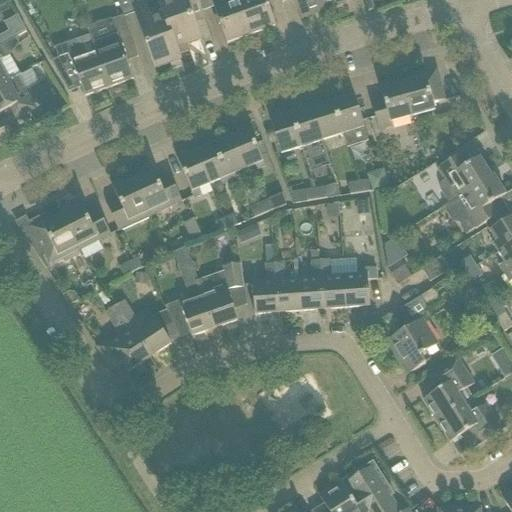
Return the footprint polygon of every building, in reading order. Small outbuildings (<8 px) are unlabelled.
[(159,5),(163,17),(175,50),(176,50),(200,41),(193,22),(204,18),(197,0),(172,0),(173,0),(159,5)] [(251,36),(238,1),(226,5),(223,0),(210,0),(220,25),(226,44),(251,36)] [(240,0),(238,1),(251,36),(275,27),(265,0),(240,0)] [(293,0),(300,18),(322,10),(318,0),(293,0)] [(318,0),(322,10),(345,2),(343,0),(318,0)] [(175,50),(163,17),(149,22),(143,5),(132,9),(148,51),(155,70),(180,61),(176,50),(175,50)] [(130,35),(125,19),(124,16),(112,20),(119,39),(130,35)] [(109,89),(96,54),(95,55),(92,45),(80,49),(77,41),(55,49),(62,72),(74,68),(84,97),(109,89)] [(121,46),(96,54),(109,89),(133,80),(126,61),(121,46)] [(0,87),(17,78),(20,77),(9,58),(6,59),(0,47),(0,87)] [(413,81),(404,84),(413,117),(435,111),(433,104),(445,101),(437,70),(412,76),(413,81)] [(17,78),(0,87),(0,129),(35,109),(17,78)] [(413,117),(404,84),(393,87),(392,82),(379,85),(383,99),(370,102),(376,132),(390,128),(388,123),(413,117)] [(333,103),(343,136),(347,149),(367,143),(363,130),(364,129),(352,92),(342,95),(344,100),(333,103)] [(320,102),(311,105),(323,143),(343,136),(333,103),(322,107),(320,102)] [(302,113),(292,116),(302,149),(323,143),(311,105),(301,108),(302,113)] [(302,149),(292,116),(281,120),(279,115),(269,118),(281,156),(302,149)] [(238,136),(232,139),(246,172),(257,167),(259,172),(265,169),(247,127),(236,131),(238,136)] [(222,137),(211,142),(229,184),(237,180),(235,176),(246,172),(232,139),(224,142),(222,137)] [(203,151),(196,154),(210,187),(221,182),(223,186),(229,184),(211,142),(201,146),(203,151)] [(210,187),(196,154),(189,157),(187,153),(176,157),(193,199),(202,195),(200,191),(210,187)] [(442,197),(448,205),(448,206),(494,177),(493,176),(489,169),(487,170),(479,159),(469,165),(462,154),(437,170),(445,182),(441,185),(440,188),(439,191),(440,193),(442,197)] [(142,177),(133,181),(149,214),(167,205),(169,210),(182,204),(169,175),(158,181),(152,168),(140,173),(142,177)] [(448,206),(448,205),(443,208),(453,224),(459,225),(466,236),(475,230),(475,231),(484,225),(501,215),(494,203),(505,196),(498,184),(500,183),(495,175),(493,176),(494,177),(448,206)] [(149,214),(133,181),(125,185),(123,181),(111,186),(117,199),(106,205),(119,233),(132,227),(130,223),(149,214)] [(370,194),(368,182),(348,186),(350,197),(370,194)] [(324,189),(314,190),(316,202),(326,200),(324,192),(324,189)] [(316,202),(314,190),(306,192),(305,192),(307,204),(308,204),(316,202)] [(70,212),(61,217),(79,251),(110,236),(97,209),(86,215),(79,202),(68,208),(70,212)] [(267,202),(256,206),(260,217),(271,213),(267,202)] [(368,203),(357,203),(358,215),(369,215),(368,203)] [(260,217),(256,206),(250,209),(254,220),(260,217)] [(338,206),(327,207),(328,218),(339,217),(338,206)] [(79,251),(61,217),(53,221),(51,216),(28,228),(33,237),(26,240),(45,270),(55,265),(61,262),(65,265),(79,258),(79,251)] [(233,217),(224,221),(229,232),(238,229),(233,217)] [(491,246),(496,254),(511,244),(511,217),(501,225),(488,234),(495,244),(491,246)] [(195,220),(184,225),(192,242),(203,238),(195,220)] [(229,232),(224,221),(215,224),(220,236),(229,232)] [(246,229),(236,234),(240,244),(251,240),(246,229)] [(498,268),(503,276),(511,270),(511,244),(496,254),(502,265),(498,268)] [(421,270),(429,283),(449,271),(440,258),(421,270)] [(137,259),(128,263),(132,273),(142,269),(137,259)] [(460,265),(466,274),(475,268),(469,259),(460,265)] [(327,261),(319,262),(322,311),(345,310),(343,277),(329,279),(327,261)] [(312,280),(298,281),(300,313),(322,311),(319,262),(310,263),(312,280)] [(132,273),(128,263),(118,268),(123,277),(132,273)] [(400,263),(388,271),(397,286),(409,278),(400,263)] [(191,264),(178,269),(190,304),(180,308),(184,319),(191,338),(214,330),(198,282),(191,264)] [(228,267),(231,291),(244,289),(240,265),(228,267)] [(282,265),(274,266),(278,314),(300,313),(298,281),(284,282),(282,265)] [(278,314),(274,266),(266,266),(267,284),(252,285),(254,316),(278,314)] [(475,268),(466,274),(471,283),(480,278),(475,268)] [(357,276),(343,277),(345,310),(369,308),(367,281),(377,281),(376,269),(357,270),(357,276)] [(511,282),(511,270),(503,276),(509,285),(511,282)] [(135,274),(134,284),(144,285),(145,276),(135,274)] [(206,279),(198,282),(214,330),(238,322),(231,303),(227,291),(212,296),(206,279)] [(69,294),(63,297),(68,306),(77,301),(74,294),(69,294)] [(483,301),(489,311),(498,306),(492,296),(483,301)] [(411,304),(399,311),(408,324),(429,311),(421,297),(411,304)] [(122,303),(116,308),(122,317),(123,320),(149,359),(171,345),(160,328),(152,317),(138,326),(129,312),(122,303)] [(498,306),(489,311),(495,321),(504,316),(498,306)] [(97,348),(95,349),(110,371),(121,364),(127,374),(149,359),(123,320),(112,327),(116,333),(118,337),(120,339),(109,346),(108,345),(106,341),(97,348)] [(422,354),(437,345),(421,320),(386,343),(408,376),(425,365),(421,359),(424,357),(422,354)] [(495,337),(502,349),(511,344),(503,332),(495,337)] [(423,401),(437,423),(464,406),(457,396),(474,385),(458,360),(432,376),(441,390),(423,401)] [(464,406),(437,423),(450,444),(468,433),(477,447),(502,431),(492,414),(486,405),(479,410),(473,400),(464,406)] [(357,472),(359,475),(348,482),(349,485),(344,488),(343,486),(332,492),(330,489),(318,497),(328,511),(409,511),(408,510),(404,511),(400,511),(386,489),(389,487),(373,462),(357,472)] [(511,511),(511,495),(503,501),(510,511),(511,511)]
